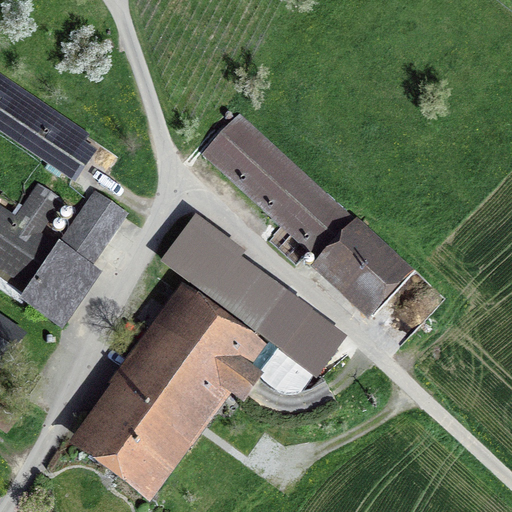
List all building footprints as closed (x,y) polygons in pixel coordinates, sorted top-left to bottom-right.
[(107,153),(0,80),(0,138),(79,193),(107,153)] [(327,269),(362,227),(239,124),(204,166),(327,269)] [(0,204),(3,199),(0,197),(0,271),(38,297),(26,316),(70,346),(111,284),(102,278),(138,225),(98,198),(58,258),(39,245),(62,211),(41,196),(18,230),(0,217),(0,204)] [(62,221),(64,222),(66,223),(67,223),(69,222),(71,221),(72,219),(72,217),(71,215),(71,213),(69,212),(67,212),(66,211),(64,212),(62,213),(61,214),(61,216),(60,218),(61,220),(62,221)] [(290,291),(197,223),(168,262),(195,282),(75,446),(153,502),(231,395),(250,408),(258,396),(272,378),(256,366),(272,344),(259,334),(290,291)] [(55,234),(56,235),(58,235),(60,235),(62,234),(63,233),(64,231),(65,229),(64,227),(63,226),(62,225),(60,224),(58,224),(57,224),(55,225),(54,227),(53,228),(53,230),(54,232),(55,234)] [(362,227),(327,269),(317,281),(378,332),(423,278),(362,227)] [(304,262),(304,264),(304,265),(305,267),(307,268),(308,268),(310,268),(312,268),(313,266),(314,265),(314,263),(314,262),(313,260),(312,259),(310,258),(309,258),(307,259),(306,259),(305,260),(304,262)] [(0,328),(0,356),(14,339),(0,328)]
